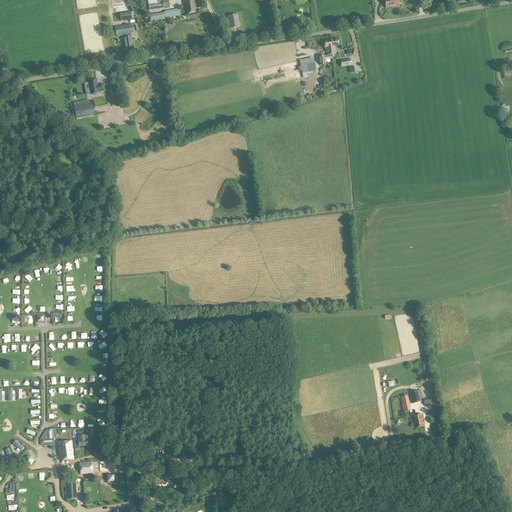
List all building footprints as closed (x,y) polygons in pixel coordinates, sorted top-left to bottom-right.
[(147,0),(149,10),(170,7),(168,0),(147,0)] [(200,0),(197,0),(185,2),(187,14),(196,13),(195,9),(202,8),(200,0)] [(385,0),(386,8),(395,7),(395,5),(399,5),(398,0),(385,0)] [(170,12),(150,15),(151,22),(166,20),(166,19),(168,18),(169,24),(171,24),(171,20),(181,19),(180,11),(170,12)] [(121,21),(132,20),(131,12),(120,14),(121,21)] [(238,14),(228,16),(230,29),(240,27),(238,14)] [(133,24),(115,27),(116,37),(125,35),(125,38),(124,38),(126,48),(133,47),(132,37),(131,37),(130,34),(135,34),(133,24)] [(324,48),(326,48),(327,55),(332,54),(331,50),(330,50),(330,45),(328,45),(328,41),(323,41),(324,48)] [(313,58),(300,61),(302,74),(315,71),(314,63),(313,58)] [(341,68),(351,66),(350,59),(340,61),(341,68)] [(94,94),(99,93),(99,95),(107,94),(106,89),(98,90),(96,80),(89,82),(91,91),(93,90),(94,94)] [(92,102),(74,106),(76,119),(95,116),(92,102)] [(89,155),(77,158),(79,165),(91,162),(89,155)] [(92,177),(99,175),(96,163),(89,165),(92,177)] [(45,315),(36,315),(36,323),(45,323),(45,315)] [(419,391),(410,393),(413,404),(421,402),(419,391)] [(400,397),(403,408),(403,412),(410,410),(407,396),(400,397)] [(422,421),(423,420),(422,414),(412,416),(413,423),(414,422),(414,423),(412,423),(411,425),(411,427),(413,428),(415,428),(423,426),(422,421)] [(47,439),(42,440),(42,445),(54,444),(54,439),(57,438),(57,436),(56,430),(53,430),(46,430),(47,439)] [(79,447),(88,446),(88,440),(86,440),(85,436),(78,436),(79,447)] [(58,442),(60,461),(74,460),(72,441),(58,442)] [(17,458),(20,455),(14,449),(11,451),(17,458)] [(25,457),(24,460),(24,461),(24,462),(25,465),(26,465),(27,466),(30,466),(31,466),(31,465),(32,465),(33,462),(34,461),(33,460),(31,457),(30,456),(27,456),(26,456),(25,457)] [(93,474),(92,462),(79,463),(80,475),(93,474)] [(116,483),(116,475),(114,475),(107,475),(107,476),(106,476),(106,483),(116,483)] [(65,499),(76,499),(76,482),(65,482),(65,499)]
